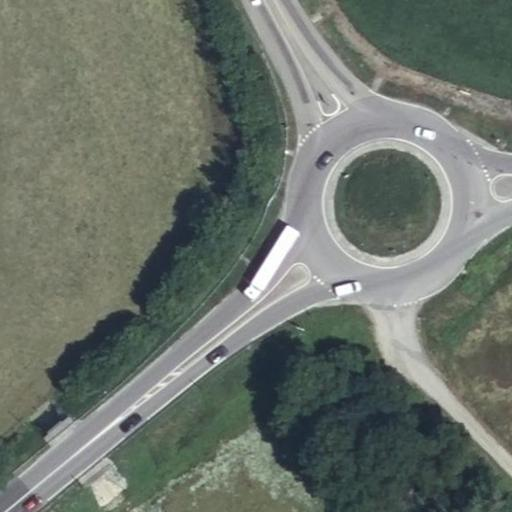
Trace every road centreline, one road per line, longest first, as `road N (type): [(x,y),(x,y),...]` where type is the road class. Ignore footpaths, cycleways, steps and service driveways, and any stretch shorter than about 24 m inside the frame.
road 1 (primary): [(299,227),(257,289),(53,474)]
road 2 (primary): [(53,474),(277,308),(343,282)]
road 3 (unclassified): [(392,292),(416,362),(511,476)]
road 4 (secondary): [(255,0),(296,79),(312,151)]
road 5 (secondary): [(387,113),(348,86),(284,0)]
